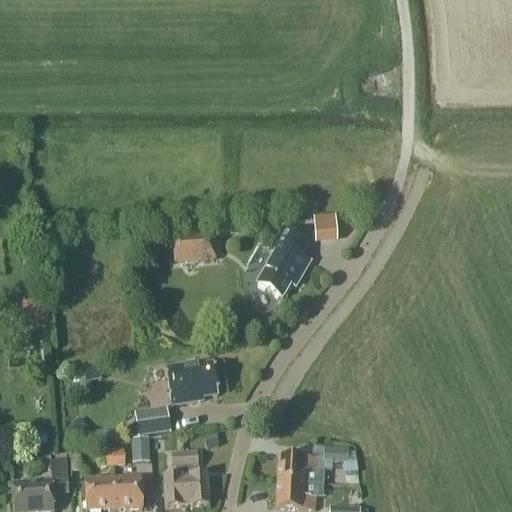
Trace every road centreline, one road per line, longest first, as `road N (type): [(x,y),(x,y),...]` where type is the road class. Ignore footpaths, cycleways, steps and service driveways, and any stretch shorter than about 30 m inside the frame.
road 1 (residential): [(384,213),(250,409),(225,511)]
road 2 (unclassified): [(399,0),(405,138),(384,213)]
